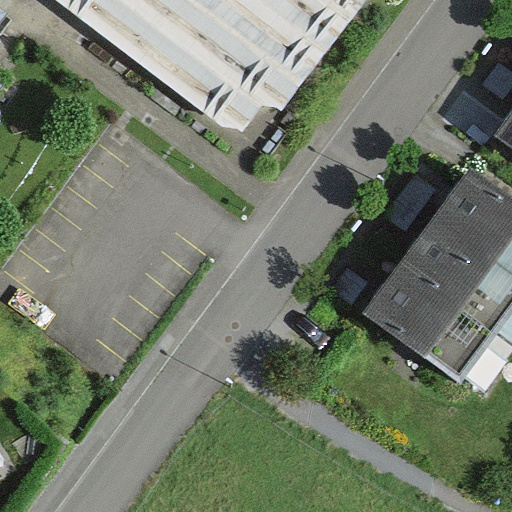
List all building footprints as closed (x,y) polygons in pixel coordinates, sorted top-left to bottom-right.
[(0,0),(0,30),(13,15),(0,5),(0,0)] [(79,0),(79,1),(267,141),(293,107),(305,116),(382,13),(392,21),(407,0),(79,0)] [(511,166),(511,114),(486,147),(511,166)] [(511,213),(467,182),(435,227),(511,281),(511,213)] [(511,281),(435,227),(403,272),(494,337),(511,311),(511,281)] [(403,272),(370,317),(461,382),(494,337),(403,272)] [(0,431),(0,499),(31,481),(0,431)]
